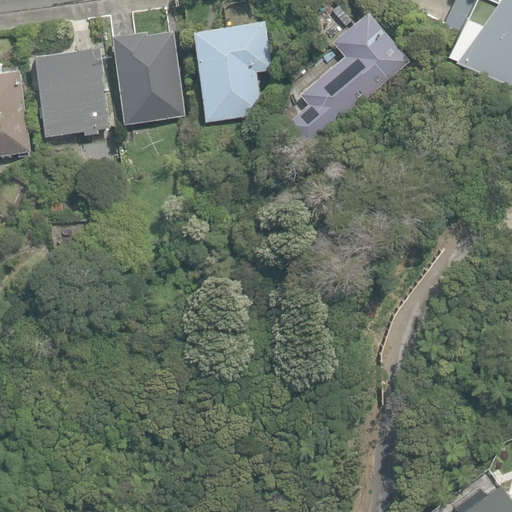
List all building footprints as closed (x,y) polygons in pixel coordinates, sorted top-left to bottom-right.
[(445,56),(508,87),(511,77),(511,0),(493,0),(478,23),(463,17),(445,56)] [(283,125),(305,150),(410,60),(365,8),(328,39),(342,55),(297,94),(306,105),(283,125)] [(190,30),(203,122),(262,114),(256,71),(270,69),(264,20),(190,30)] [(110,35),(123,123),(184,114),(171,29),(146,33),(145,30),(110,35)] [(33,54),(44,136),(82,131),(83,135),(97,133),(96,129),(110,127),(99,46),(33,54)] [(0,154),(30,150),(17,69),(0,71),(0,154)] [(45,215),(63,214),(62,202),(44,203),(45,215)] [(33,246),(42,243),(37,232),(29,236),(33,246)] [(511,511),(511,490),(506,492),(497,485),(471,506),(476,511),(511,511)]
